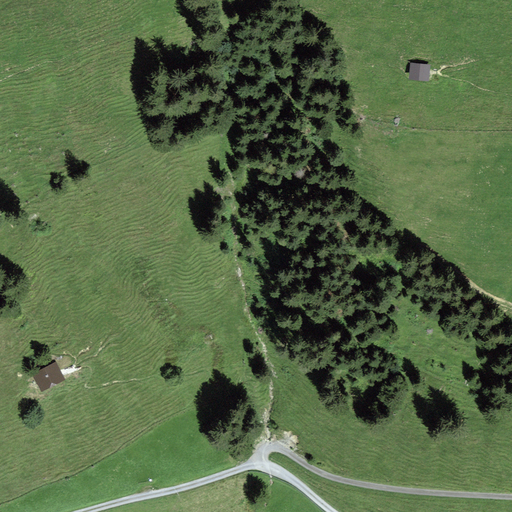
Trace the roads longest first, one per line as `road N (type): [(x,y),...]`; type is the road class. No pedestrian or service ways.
road 1 (unclassified): [(260,463),(273,447),(359,484),(511,497)]
road 2 (unclassified): [(260,463),(83,511)]
